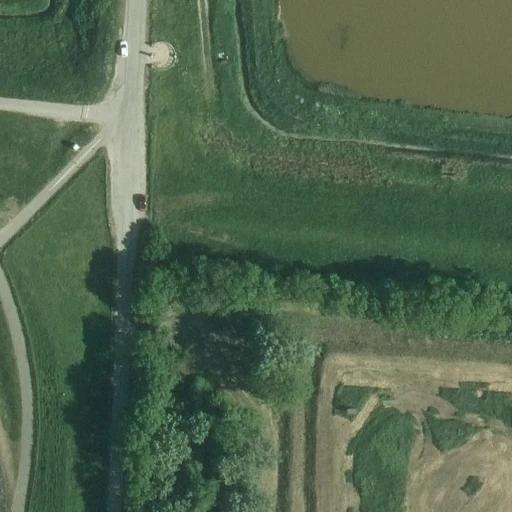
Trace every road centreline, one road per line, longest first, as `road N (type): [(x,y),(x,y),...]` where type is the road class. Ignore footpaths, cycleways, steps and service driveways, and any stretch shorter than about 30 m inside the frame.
road 1 (unclassified): [(111,511),(141,0)]
road 2 (track): [(0,107),(134,119)]
